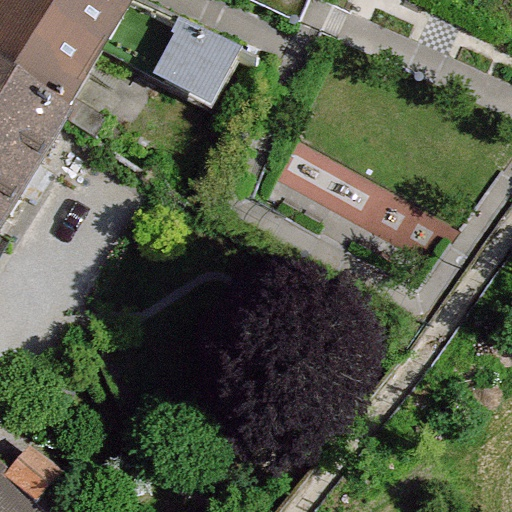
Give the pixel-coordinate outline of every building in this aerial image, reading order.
[(102,41),(124,4),(116,0),(0,0),(0,1),(0,78),(70,121),(76,112),(65,105),(102,41)] [(158,71),(180,32),(124,4),(102,41),(158,71)] [(180,32),(158,71),(217,104),(239,61),(180,32)] [(65,105),(76,112),(100,73),(108,59),(210,118),(217,104),(158,71),(102,41),(65,105)] [(0,236),(67,127),(70,121),(0,78),(0,236)] [(70,121),(67,127),(96,146),(106,130),(76,112),(70,121)] [(38,509),(45,506),(61,481),(32,458),(13,480),(10,483),(38,509)] [(0,468),(0,493),(10,483),(13,480),(0,468)] [(0,493),(0,511),(46,511),(49,510),(45,506),(38,509),(10,483),(0,493)]
